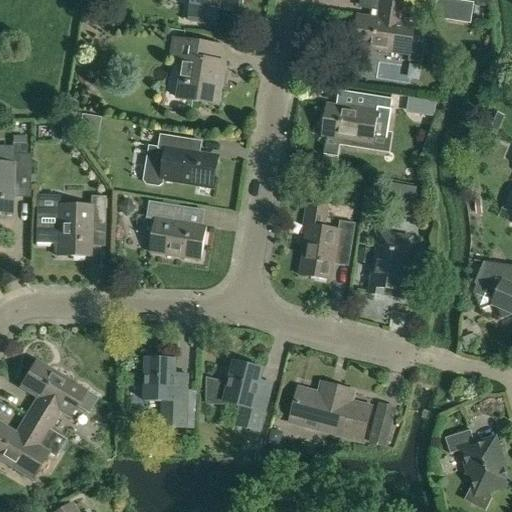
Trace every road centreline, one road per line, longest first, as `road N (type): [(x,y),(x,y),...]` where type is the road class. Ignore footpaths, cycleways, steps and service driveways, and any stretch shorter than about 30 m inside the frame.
road 1 (residential): [(242,313),(294,0)]
road 2 (residential): [(511,381),(242,313)]
road 3 (residential): [(0,328),(28,307),(242,313)]
